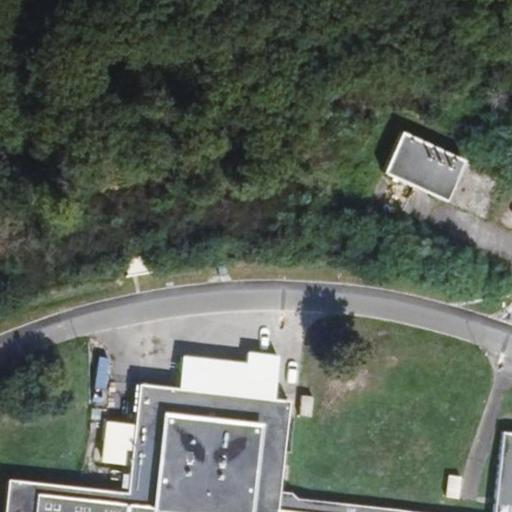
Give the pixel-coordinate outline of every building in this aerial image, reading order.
[(400,132),(382,172),(447,201),(465,162),(400,132)] [(247,384),(246,397),(271,399),(272,387),(247,384)] [(126,492),(8,479),(4,511),(302,511),(277,509),(289,401),(271,399),(246,397),(138,385),(126,492)] [(313,396),(301,395),(299,417),(310,418),(313,396)] [(511,511),(511,433),(502,433),(493,511),(511,511)] [(461,476),(448,475),(445,499),(458,500),(461,476)] [(413,511),(278,497),(277,509),(302,511),(413,511)]
